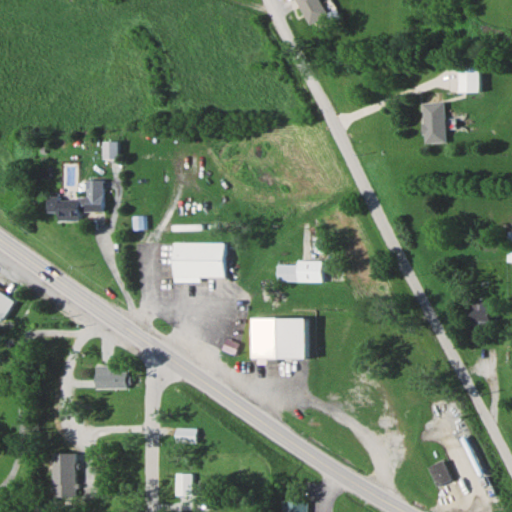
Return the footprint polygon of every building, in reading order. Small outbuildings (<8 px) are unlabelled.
[(299,0),(309,25),(328,18),(321,0),(299,0)] [(463,92),(484,92),(484,64),(463,64),(463,92)] [(448,101),(426,101),(426,142),(448,142),(448,101)] [(105,179),(89,179),(89,197),(50,198),(50,213),(60,213),(60,220),(82,220),(82,211),(106,211),(105,179)] [(176,242),(176,277),(227,277),(227,242),(176,242)] [(299,264),(278,263),(278,281),(298,281),(299,264)] [(0,322),(2,324),(17,301),(0,289),(0,322)] [(491,299),(471,299),(471,326),(491,326),(491,299)] [(255,348),(296,352),(298,335),(257,331),(255,348)] [(98,388),(131,388),(131,368),(98,368),(98,388)] [(200,427),(178,427),(178,442),(200,442),(200,427)] [(54,453),(54,496),(75,496),(75,453),(54,453)] [(437,486),(452,479),(444,460),(428,466),(437,486)] [(178,495),(196,495),(196,473),(178,473),(178,495)] [(308,511),(309,501),(281,501),(280,511),(308,511)]
